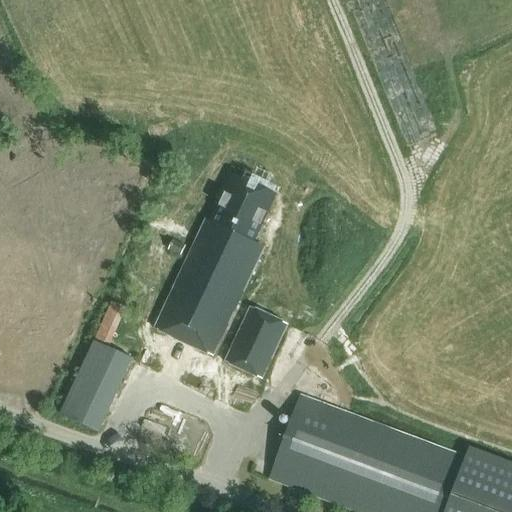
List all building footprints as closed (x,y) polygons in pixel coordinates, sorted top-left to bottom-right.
[(430,137),(430,107),(401,108),(402,138),(430,137)] [(264,248),(253,243),(275,196),(233,176),(211,224),(206,221),(155,329),(213,357),(264,248)] [(174,240),(168,251),(181,257),(186,247),(174,240)] [(113,340),(124,308),(108,303),(97,335),(113,340)] [(251,307),(225,363),(261,380),(288,325),(251,307)] [(97,432),(132,358),(95,341),(60,414),(97,432)] [(175,378),(209,389),(216,370),(182,358),(175,378)] [(446,511),(467,459),(434,446),(301,397),(269,481),(350,511),(446,511)]
